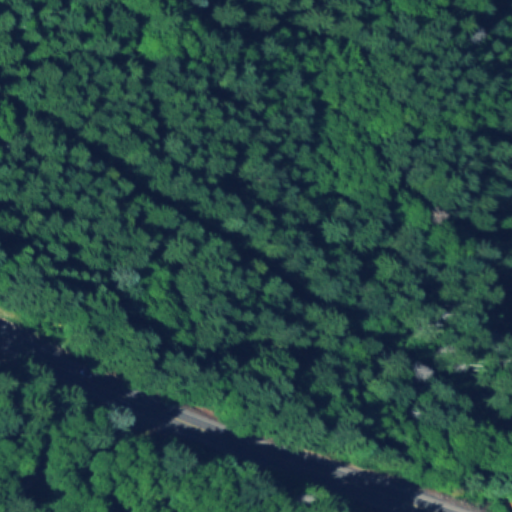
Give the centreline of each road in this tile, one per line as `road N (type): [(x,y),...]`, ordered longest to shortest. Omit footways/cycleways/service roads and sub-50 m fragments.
road 1 (trunk): [(429,511),(159,414),(0,335)]
road 2 (track): [(52,480),(159,414)]
road 3 (track): [(0,379),(29,441),(33,493)]
